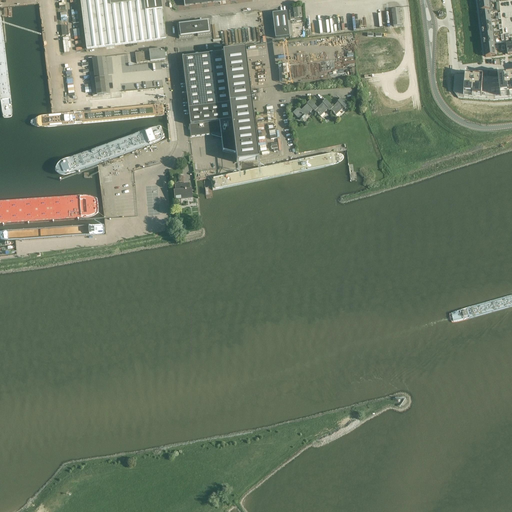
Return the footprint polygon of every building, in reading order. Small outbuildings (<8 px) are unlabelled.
[(80,0),(87,50),(165,40),(164,32),(162,10),(161,0),(160,0),(125,0),(126,5),(110,7),(109,0),(80,0)] [(490,4),(479,5),(480,11),(482,11),(482,12),(486,12),(485,10),(491,10),(490,4)] [(291,11),(289,11),(290,21),(295,20),(296,21),(296,22),(297,22),(298,22),(301,22),(300,18),(301,18),(300,9),(293,10),(293,9),(291,9),(291,11)] [(400,10),(392,11),(393,26),(402,25),(400,10)] [(289,37),(286,12),(272,14),(274,34),(275,39),(289,37)] [(211,35),(209,21),(195,23),(196,24),(194,25),(194,24),(192,24),(192,25),(191,25),(190,24),(177,25),(179,39),(192,37),(192,36),(197,35),(197,37),(211,35)] [(165,60),(164,50),(135,54),(136,64),(151,62),(152,67),(158,66),(158,61),(165,60)] [(182,58),(183,66),(186,94),(187,101),(189,115),(190,125),(189,125),(189,126),(190,133),(190,137),(192,137),(195,137),(196,136),(199,136),(208,135),(211,134),(215,136),(216,137),(217,137),(218,137),(218,136),(221,137),(221,138),(222,151),(235,154),(236,163),(258,160),(258,159),(250,94),(244,51),(214,54),(210,55),(182,58)] [(110,94),(105,57),(88,60),(93,96),(110,94)] [(454,75),(453,91),(458,98),(494,101),(511,99),(511,76),(511,86),(511,90),(505,91),(504,77),(496,78),(478,77),(477,90),(470,89),(471,76),(459,75),(454,75)] [(471,76),(470,89),(477,90),(478,77),(477,77),(478,75),(471,76)] [(333,108),(330,110),(336,116),(344,108),(345,110),(348,107),(341,99),(337,102),(338,103),(337,104),(333,108)] [(322,105),(317,109),(315,111),(320,117),(328,109),(330,111),(330,110),(333,108),(325,100),(322,103),(323,104),(322,105)] [(315,112),(315,111),(317,109),(310,101),(307,104),(308,105),(307,106),(306,105),(301,111),(299,109),(297,109),(293,113),(297,118),(300,118),(300,120),(303,120),(305,118),(313,110),(315,112)] [(189,184),(184,184),(184,185),(175,186),(176,192),(175,192),(176,198),(192,196),(191,190),(190,190),(189,184)]
